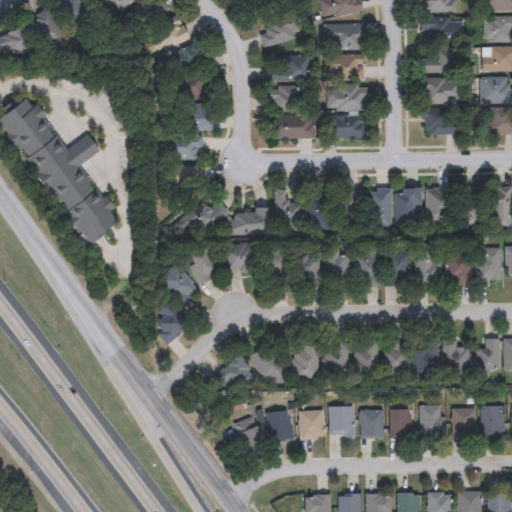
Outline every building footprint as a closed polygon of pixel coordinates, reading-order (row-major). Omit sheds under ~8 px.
[(101,2),(102,0),(132,0),(121,16),(101,2)] [(277,0),(261,15),(248,0),(277,0)] [(357,0),(360,13),(321,20),(317,0),(357,0)] [(454,0),(454,14),(415,14),(415,0),(454,0)] [(511,0),(511,12),(484,12),(484,0),(511,0)] [(43,48),(27,21),(47,10),(62,37),(43,48)] [(255,24),(286,15),(294,39),(262,49),(255,24)] [(482,17),(511,17),(511,43),(482,43),(482,17)] [(429,43),(429,33),(417,33),(417,19),(460,19),(460,43),(429,43)] [(187,40),(150,57),(141,36),(177,20),(187,40)] [(362,25),(363,50),(324,51),(323,25),(362,25)] [(0,35),(21,26),(30,46),(0,60),(0,35)] [(511,48),(511,72),(480,72),(480,48),(511,48)] [(198,71),(168,71),(168,50),(198,50),(198,71)] [(456,52),(456,74),(418,74),(418,52),(456,52)] [(306,56),(306,82),(267,82),(267,69),(278,69),(278,56),(306,56)] [(361,81),(325,81),(325,56),(361,56),(361,81)] [(205,98),(177,95),(179,75),(208,78),(205,98)] [(511,89),(511,103),(477,103),(477,78),(506,78),(506,89),(511,89)] [(418,79),(456,79),(456,105),(418,105),(418,79)] [(267,87),(306,87),(306,112),(267,112),(267,87)] [(325,89),(364,89),(363,111),(324,111),(325,89)] [(63,152),(85,136),(96,152),(78,164),(119,222),(84,247),(0,128),(0,117),(21,103),(26,110),(31,107),(63,152)] [(210,131),(180,131),(180,105),(210,105),(210,131)] [(467,109),(467,136),(421,135),(421,109),(467,109)] [(511,135),(477,135),(477,111),(511,111),(511,135)] [(311,140),(267,140),(267,117),(311,117),(311,140)] [(364,138),(325,138),(325,118),(364,118),(364,138)] [(199,137),(199,161),(160,161),(160,137),(199,137)] [(162,169),(196,169),(196,188),(162,188),(162,169)] [(508,232),(488,231),(488,226),(462,225),(464,187),(510,189),(508,232)] [(366,190),(388,190),(388,229),(366,229),(366,190)] [(418,190),(418,229),(393,229),(393,190),(418,190)] [(423,223),(423,190),(451,190),(451,223),(423,223)] [(297,204),(297,231),(272,231),(272,191),(283,191),(283,204),(297,204)] [(326,223),(305,226),(300,195),(320,192),(326,223)] [(358,192),(358,231),(336,231),(336,192),(358,192)] [(201,204),(207,211),(217,203),(226,213),(200,235),(192,226),(184,232),(177,223),(201,204)] [(267,211),(267,236),(228,236),(228,211),(267,211)] [(376,245),(376,288),(352,288),(352,256),(363,256),(363,245),(376,245)] [(181,259),(199,246),(217,273),(199,285),(181,259)] [(253,274),(226,274),(226,246),(253,246),(253,274)] [(437,287),(412,287),(412,247),(437,247),(437,287)] [(511,248),(511,277),(503,277),(503,248),(511,248)] [(345,250),(345,289),(330,289),(330,279),(322,279),(322,250),(345,250)] [(474,250),(498,250),(498,283),(474,283),(474,250)] [(382,288),(382,252),(407,252),(407,288),(382,288)] [(286,289),(262,289),(262,256),(286,256),(286,289)] [(316,256),(316,289),(294,289),(294,256),(316,256)] [(467,287),(442,287),(442,258),(467,258),(467,287)] [(194,292),(176,304),(158,279),(175,267),(194,292)] [(164,341),(152,326),(161,318),(155,311),(165,302),(184,324),(164,341)] [(487,378),(472,377),(472,348),(482,348),(482,338),(497,339),(496,370),(488,370),(487,378)] [(345,340),(344,374),(320,373),(321,349),(330,349),(331,339),(345,340)] [(375,378),(351,379),(351,348),(361,348),(361,339),(374,339),(375,378)] [(441,376),(441,339),(454,339),(454,347),(466,347),(466,376),(441,376)] [(511,376),(502,376),(502,339),(511,339),(511,376)] [(406,340),(406,376),(382,376),(382,349),(391,349),(391,340),(406,340)] [(435,340),(435,377),(412,377),(412,340),(435,340)] [(290,380),(290,349),(300,349),(300,341),(314,341),(314,380),(290,380)] [(285,372),(261,384),(247,356),(271,345),(285,372)] [(222,388),(212,371),(238,356),(253,382),(241,389),(235,380),(222,388)] [(418,405),(441,405),(441,436),(418,436),(418,405)] [(327,406),(352,406),(352,436),(327,436),(327,406)] [(479,436),(479,406),(503,406),(503,436),(479,436)] [(382,409),(382,438),(358,438),(358,409),(382,409)] [(388,437),(388,409),(409,409),(409,437),(388,437)] [(450,409),(472,409),(472,437),(450,437),(450,409)] [(291,439),(267,442),(263,413),(288,410),(291,439)] [(297,438),(297,411),(321,411),(321,438),(297,438)] [(229,424),(251,417),(260,443),(238,450),(229,424)] [(426,511),(426,492),(450,492),(450,511),(426,511)] [(456,511),(456,492),(480,492),(480,511),(456,511)] [(486,511),(486,492),(509,492),(509,511),(486,511)] [(358,494),(358,511),(336,511),(336,494),(358,494)] [(365,511),(365,494),(388,494),(388,511),(365,511)] [(417,494),(417,511),(396,511),(396,494),(417,494)] [(328,511),(304,511),(304,495),(328,495),(328,511)]
